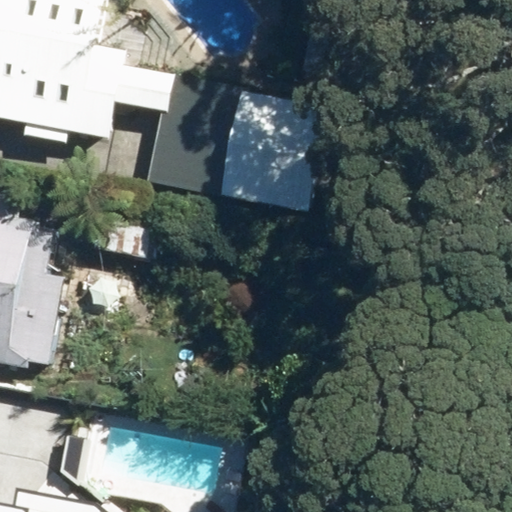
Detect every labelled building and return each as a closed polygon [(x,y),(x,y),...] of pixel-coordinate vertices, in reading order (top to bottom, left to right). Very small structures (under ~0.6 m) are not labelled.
[(0,0),(0,114),(116,136),(132,53),(89,45),(97,0),(0,0)] [(177,75),(157,182),(319,212),(339,105),(177,75)] [(0,359),(37,366),(39,359),(56,362),(72,278),(54,274),(63,224),(27,218),(31,195),(0,188),(0,359)] [(172,206),(111,197),(103,248),(164,257),(172,206)] [(0,511),(122,511),(113,505),(27,490),(24,510),(0,506),(0,511)]
